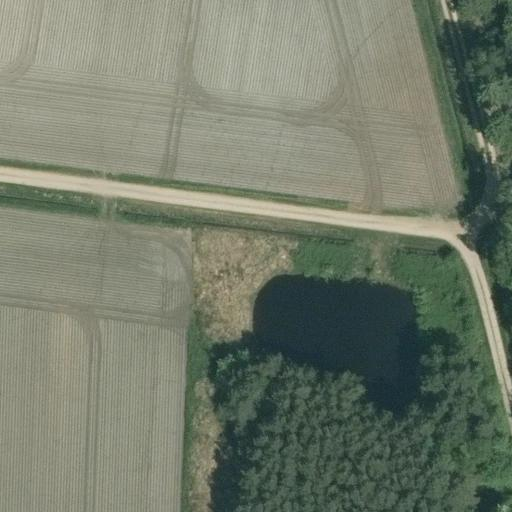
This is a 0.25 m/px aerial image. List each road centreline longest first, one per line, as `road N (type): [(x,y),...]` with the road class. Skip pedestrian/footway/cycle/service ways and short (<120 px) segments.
road 1 (track): [(0,167),(471,226),(511,395)]
road 2 (track): [(471,226),(499,207),(447,0)]
